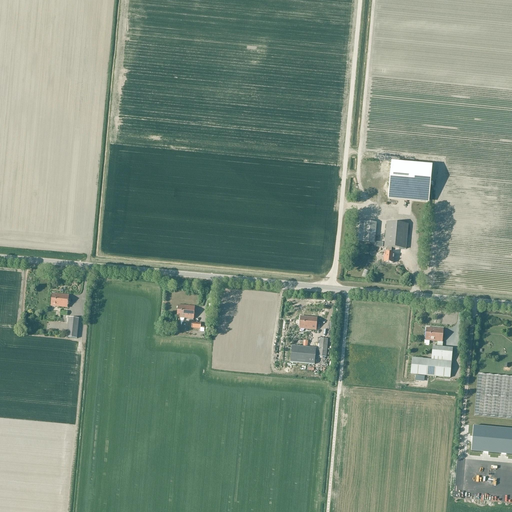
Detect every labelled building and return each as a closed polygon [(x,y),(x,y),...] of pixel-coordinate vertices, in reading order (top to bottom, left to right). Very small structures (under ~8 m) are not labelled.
[(388,193),(429,197),(432,166),(391,162),(388,193)] [(355,242),(375,244),(377,223),(357,221),(355,242)] [(392,248),(407,249),(409,224),(387,223),(384,247),(386,247),(386,252),(385,252),(385,263),(393,263),(394,253),(391,253),(392,248)] [(52,294),(51,306),(68,307),(69,296),(52,294)] [(177,317),(194,319),(195,307),(178,305),(177,317)] [(300,329),(317,330),(318,318),(301,316),(300,329)] [(77,339),(79,319),(69,318),(67,338),(77,339)] [(443,342),(444,329),(427,328),(426,340),(438,341),(438,347),(433,347),(432,360),(412,358),(411,374),(450,378),(453,348),(442,347),(443,342)] [(320,339),(318,357),(327,357),(328,339),(320,339)] [(292,346),(291,363),(315,365),(316,348),(307,348),(308,341),(304,341),(303,347),(292,346)] [(511,377),(478,374),(475,416),(511,418),(511,377)] [(511,455),(511,430),(473,427),(471,451),(511,455)]
